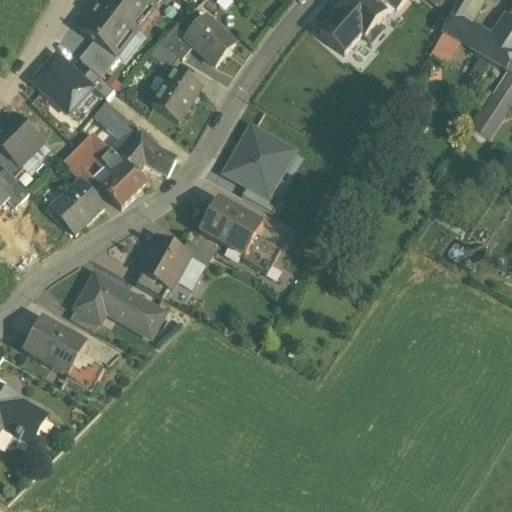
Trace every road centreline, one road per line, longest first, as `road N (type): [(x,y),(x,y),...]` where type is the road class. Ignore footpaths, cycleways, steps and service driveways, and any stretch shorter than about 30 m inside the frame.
road 1 (residential): [(0,323),(40,278),(175,193),(256,71),(315,0)]
road 2 (residential): [(0,105),(70,0)]
